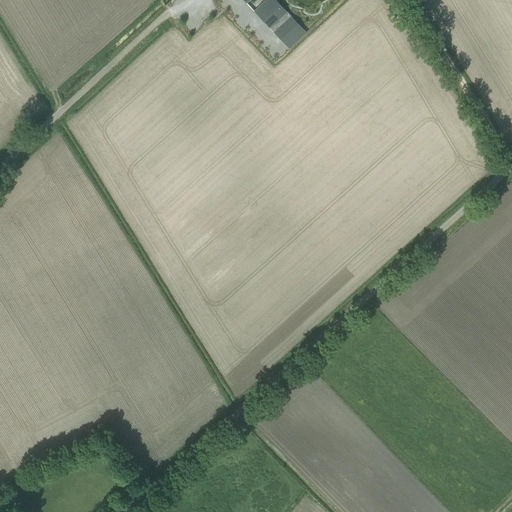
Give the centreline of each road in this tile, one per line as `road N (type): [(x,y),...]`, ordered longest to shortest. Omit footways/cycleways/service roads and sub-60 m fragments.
road 1 (unclassified): [(136,511),(262,384),(511,166)]
road 2 (track): [(511,158),(412,0)]
